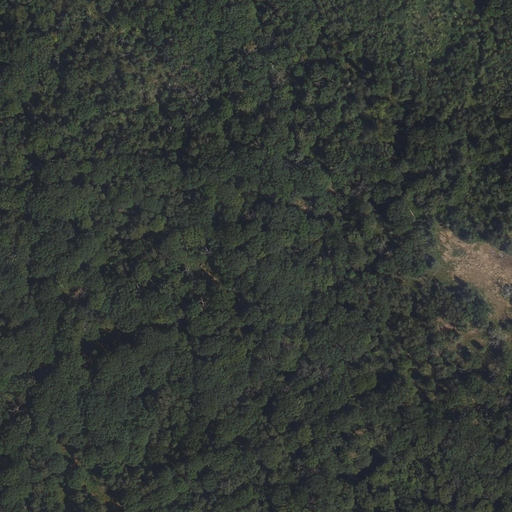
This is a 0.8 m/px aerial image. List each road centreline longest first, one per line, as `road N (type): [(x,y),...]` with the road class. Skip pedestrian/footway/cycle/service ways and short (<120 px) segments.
road 1 (track): [(101,162),(159,162),(216,176),(249,206),(259,272),(294,317),(347,339),(358,392),(311,452),(288,511)]
road 2 (track): [(0,250),(101,162),(225,0)]
